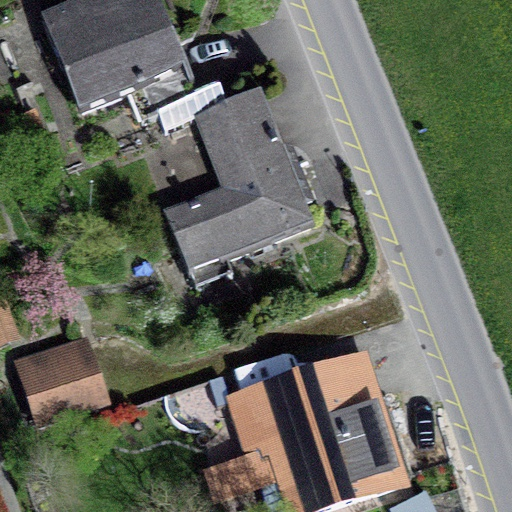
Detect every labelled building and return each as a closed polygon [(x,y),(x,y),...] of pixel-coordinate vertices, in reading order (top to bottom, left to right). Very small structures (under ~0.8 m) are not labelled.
[(195,99),(156,0),(92,0),(93,2),(41,23),(79,120),(118,105),(129,131),(157,120),(169,150),(199,139),(193,124),(226,111),(218,90),(195,99)] [(36,140),(58,130),(38,82),(16,92),(26,115),(19,118),(28,138),(35,135),(36,140)] [(193,124),(199,139),(220,193),(162,215),(188,282),(191,281),(196,295),(235,280),(230,265),(316,232),(307,209),(316,205),(302,167),(291,172),(262,97),(226,111),(193,124)] [(7,303),(0,305),(0,351),(21,345),(7,303)] [(109,412),(87,341),(12,364),(34,435),(109,412)] [(347,511),(410,492),(367,356),(225,401),(243,460),(201,474),(213,510),(262,494),(268,511),(347,511)] [(436,511),(428,495),(393,511),(436,511)]
